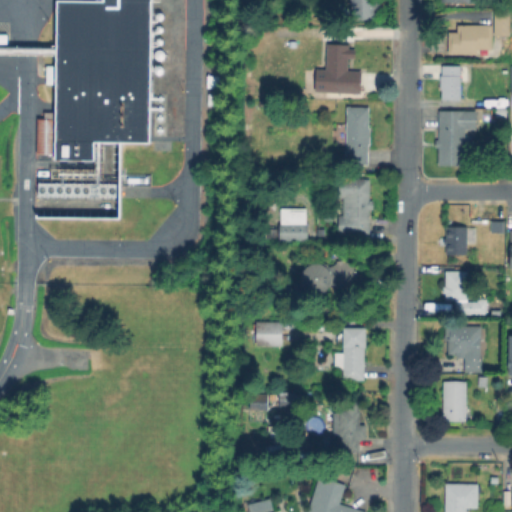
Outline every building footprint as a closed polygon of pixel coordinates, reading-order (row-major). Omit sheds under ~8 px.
[(38,157),(38,122),(56,122),(57,112),(58,1),(104,1),(104,0),(151,0),(151,142),(95,142),(94,159),(77,159),(77,158),(38,157)] [(200,0),(183,0),(183,39),(200,39),(200,0)] [(380,0),(381,11),(376,11),(376,18),(351,19),(351,0),(380,0)] [(511,7),(510,35),(495,35),(495,7),(511,7)] [(493,24),(493,49),(478,49),(478,54),(448,53),(449,31),(458,31),(458,24),(493,24)] [(310,38),(310,49),(302,49),(303,38),(310,38)] [(348,44),(347,71),(327,70),(328,44),(348,44)] [(503,60),(481,64),(479,54),(501,50),(503,60)] [(461,64),(461,99),(441,99),(442,89),(440,89),(440,75),(442,75),(442,64),(461,64)] [(53,68),(53,84),(44,84),(44,68),(53,68)] [(371,127),(370,144),(369,144),(369,164),(346,163),(347,106),(369,107),(369,127),(371,127)] [(496,116),(496,107),(505,107),(505,117),(496,116)] [(474,112),(474,129),(465,129),(465,164),(439,164),(440,112),(474,112)] [(370,177),(370,234),(339,234),(339,215),(349,215),(349,198),(346,198),(346,177),(370,177)] [(120,187),(120,196),(49,196),(49,190),(42,190),(42,181),(107,181),(107,187),(120,187)] [(307,217),(307,243),(280,243),(280,217),(307,217)] [(276,225),(276,237),(266,237),(266,225),(276,225)] [(467,226),(467,254),(447,254),(446,244),(444,244),(444,237),(446,237),(447,226),(467,226)] [(334,283),(328,284),(324,288),(320,290),(318,290),(313,290),(308,288),(305,285),(303,283),(302,280),(302,278),(302,275),(302,273),(303,271),(304,268),(305,266),(309,263),(314,262),(319,262),(321,262),(325,265),(332,265),(335,262),(338,260),(343,259),(345,259),(347,260),(351,262),(354,266),(355,268),(356,271),(356,273),(356,275),(355,277),(354,280),(351,283),(347,285),(343,286),(338,285),(334,283)] [(468,270),(468,300),(478,300),(478,298),(486,298),(486,313),(455,313),(455,300),(446,299),(446,292),(444,292),(444,286),(446,286),(446,270),(468,270)] [(323,321),(323,329),(311,329),(311,321),(323,321)] [(282,322),(282,345),(258,345),(258,322),(282,322)] [(366,327),(366,346),(364,346),(364,379),(344,379),(344,368),(335,368),(335,351),(343,351),(344,327),(366,327)] [(481,355),(481,371),(466,371),(466,355),(450,355),(450,339),(446,339),(446,327),(482,328),(481,355)] [(466,381),(466,420),(443,419),(444,380),(466,381)] [(267,392),(267,408),(249,408),(249,392),(267,392)] [(358,401),(358,410),(360,410),(360,424),(365,424),(365,438),(360,438),(360,451),(341,451),(341,436),(339,436),(339,435),(334,435),(334,411),(339,411),(339,410),(347,410),(347,401),(358,401)] [(346,484),(340,502),(367,511),(366,511),(306,511),(312,496),(306,494),(308,486),(314,488),(314,487),(322,490),(327,477),(346,484)] [(479,483),(478,507),(467,507),(466,511),(445,511),(446,482),(479,483)] [(267,500),(268,504),(273,503),(275,511),(250,511),(250,510),(258,508),(256,503),(267,500)]
